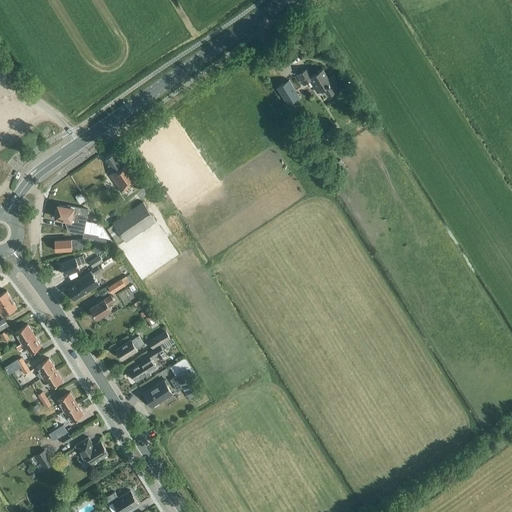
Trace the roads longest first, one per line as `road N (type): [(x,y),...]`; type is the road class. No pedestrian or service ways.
road 1 (primary): [(181,511),(9,248)]
road 2 (primary): [(78,144),(285,0)]
